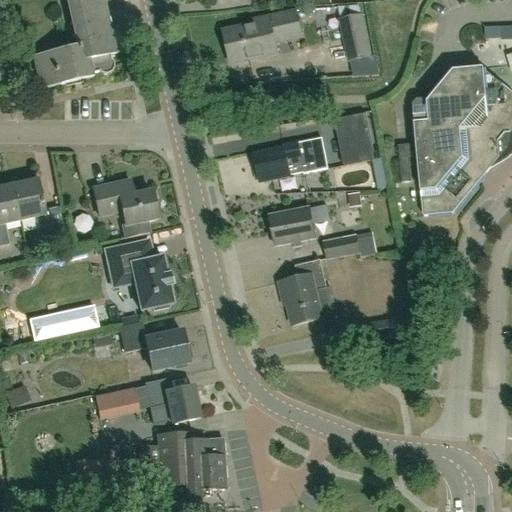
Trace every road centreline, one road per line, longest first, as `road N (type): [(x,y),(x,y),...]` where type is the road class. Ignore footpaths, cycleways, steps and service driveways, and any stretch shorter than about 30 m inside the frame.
road 1 (unclassified): [(456,466),(328,431),(250,387),(228,342),(180,134)]
road 2 (residential): [(511,188),(478,231),(469,263),(456,466)]
road 3 (residential): [(466,479),(489,455),(493,436),(503,262),(511,243)]
road 4 (residential): [(180,134),(0,132)]
road 5 (unclassified): [(180,134),(150,0)]
